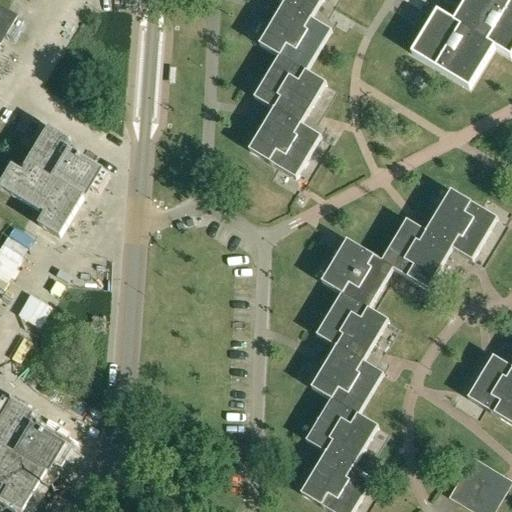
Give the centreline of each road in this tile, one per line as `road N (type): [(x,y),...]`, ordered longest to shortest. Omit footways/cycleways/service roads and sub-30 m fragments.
road 1 (residential): [(251,511),(262,242),(205,205)]
road 2 (residential): [(94,475),(115,418),(137,224)]
road 3 (residential): [(137,224),(156,0)]
road 4 (residential): [(205,205),(212,0)]
